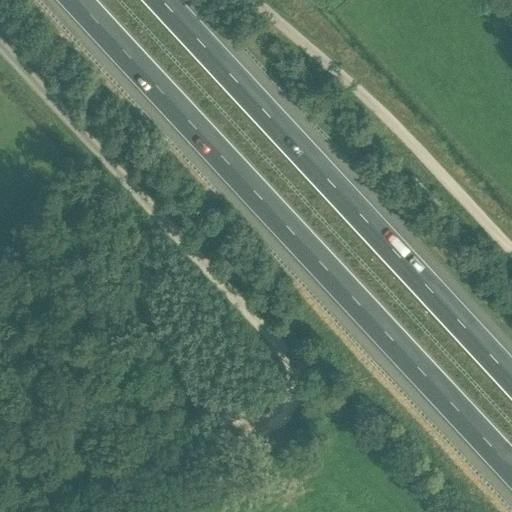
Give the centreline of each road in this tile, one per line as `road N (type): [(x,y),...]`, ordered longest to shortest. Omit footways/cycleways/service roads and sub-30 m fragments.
road 1 (motorway): [(73,0),(511,472)]
road 2 (motorway): [(511,380),(160,0)]
road 3 (unclassified): [(0,32),(281,333),(295,395),(278,423)]
road 4 (unclassified): [(511,232),(253,0)]
road 5 (track): [(73,511),(278,423)]
